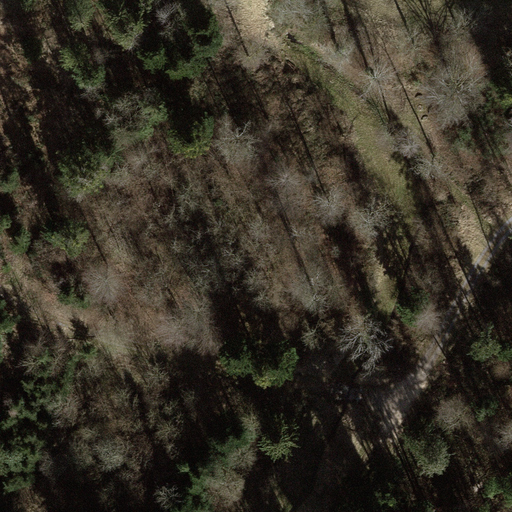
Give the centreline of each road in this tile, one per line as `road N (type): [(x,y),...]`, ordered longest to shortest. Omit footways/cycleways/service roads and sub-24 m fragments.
road 1 (track): [(511,224),(419,373),(377,397),(71,330),(0,289)]
road 2 (track): [(409,383),(331,511)]
